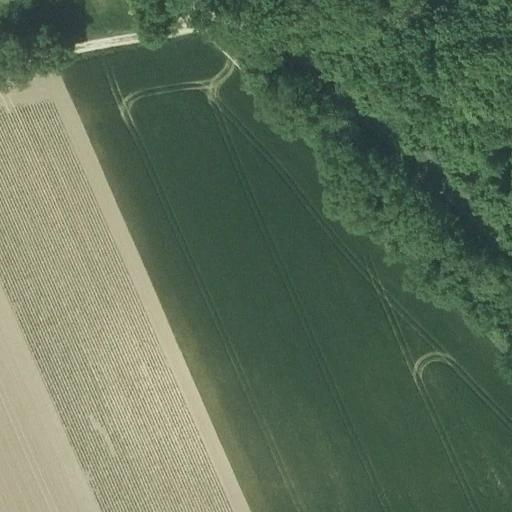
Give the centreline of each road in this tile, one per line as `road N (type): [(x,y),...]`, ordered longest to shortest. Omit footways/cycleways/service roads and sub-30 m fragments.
road 1 (track): [(208,24),(0,57)]
road 2 (track): [(208,24),(362,0)]
